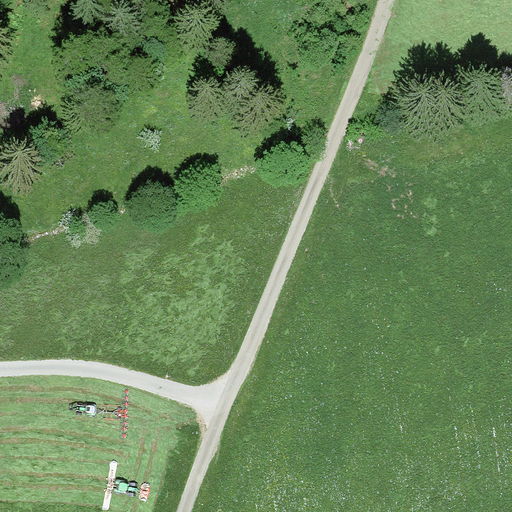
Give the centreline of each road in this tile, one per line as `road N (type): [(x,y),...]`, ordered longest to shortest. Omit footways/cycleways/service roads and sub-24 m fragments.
road 1 (unclassified): [(184,511),(387,0)]
road 2 (track): [(225,406),(119,371),(0,360)]
